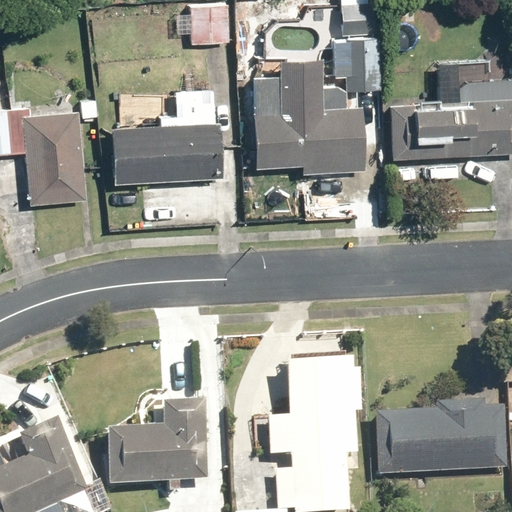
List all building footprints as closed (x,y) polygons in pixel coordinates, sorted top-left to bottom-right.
[(339,90),(371,90),(371,32),(371,0),(338,0),(322,0),(323,76),(339,76),(339,84),(339,90)] [(248,168),(294,164),(295,174),(359,169),(354,106),(313,109),(309,54),(267,58),(271,113),(244,115),(248,168)] [(511,97),(382,105),(385,159),(511,152),(511,97)] [(0,152),(16,151),(21,204),(80,198),(72,110),(23,114),(23,107),(0,108),(0,152)] [(212,121),(103,125),(106,184),(214,177),(212,121)] [(349,372),(340,372),(339,357),(327,358),(327,357),(274,361),(279,417),(261,419),(264,456),(283,454),(284,469),(268,470),(271,509),(288,508),(288,511),(326,511),(341,511),(337,456),(350,455),(350,450),(347,412),(353,411),(349,372)] [(476,400),(430,402),(430,410),(368,412),(370,475),(501,470),(499,407),(477,407),(476,400)] [(195,421),(193,402),(150,405),(152,424),(96,428),(100,486),(199,479),(195,421)] [(55,511),(50,502),(78,489),(45,419),(5,438),(13,456),(0,462),(0,511),(55,511)]
